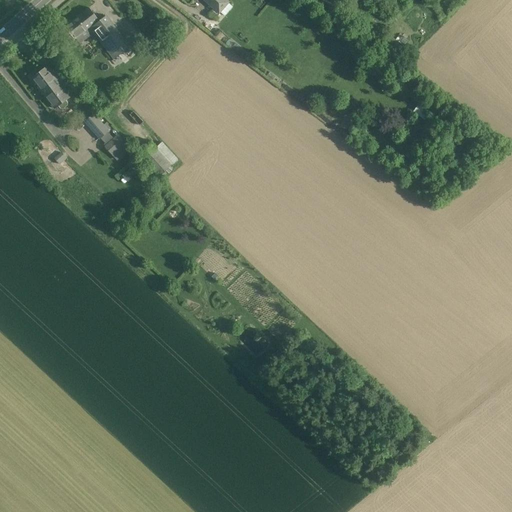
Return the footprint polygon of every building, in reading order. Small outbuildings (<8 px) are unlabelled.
[(227,0),(203,0),(213,9),(219,14),(219,13),(220,12),(228,3),(229,2),(227,0)] [(89,8),(65,26),(75,40),(76,38),(80,44),(90,36),(89,34),(92,32),(113,60),(122,53),(112,40),(120,34),(105,15),(99,20),(89,8)] [(31,78),(41,92),(57,79),(47,66),(31,78)] [(41,92),(54,109),(59,106),(60,108),(63,108),(67,104),(67,102),(66,100),(71,97),(57,79),(41,92)] [(430,113),(418,105),(413,111),(425,120),(430,113)] [(93,114),(85,121),(101,138),(109,131),(108,130),(111,127),(106,122),(103,125),(93,114)] [(106,144),(104,146),(117,161),(131,149),(118,134),(106,144)] [(151,144),(138,157),(140,159),(145,165),(157,179),(178,160),(162,143),(156,149),(151,144)] [(63,154),(56,160),(60,164),(66,159),(67,158),(63,154)] [(140,159),(134,164),(140,170),(145,165),(140,159)] [(126,181),(137,172),(131,165),(120,175),(126,181)]
